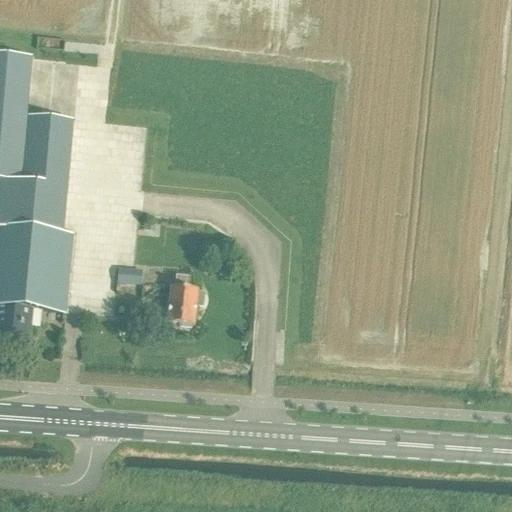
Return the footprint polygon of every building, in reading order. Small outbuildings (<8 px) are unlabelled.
[(0,57),(0,230),(62,236),(72,124),(25,120),(31,60),(0,57)] [(143,227),(142,240),(162,242),(163,229),(143,227)] [(0,344),(28,347),(29,338),(32,313),(64,316),(73,237),(62,236),(0,230),(0,344)] [(118,271),(117,285),(126,285),(127,272),(118,271)] [(130,283),(142,284),(142,272),(131,271),(130,283)] [(168,325),(194,327),(196,307),(202,308),(203,296),(197,295),(198,293),(189,293),(190,281),(178,280),(176,292),(172,291),(168,325)]
